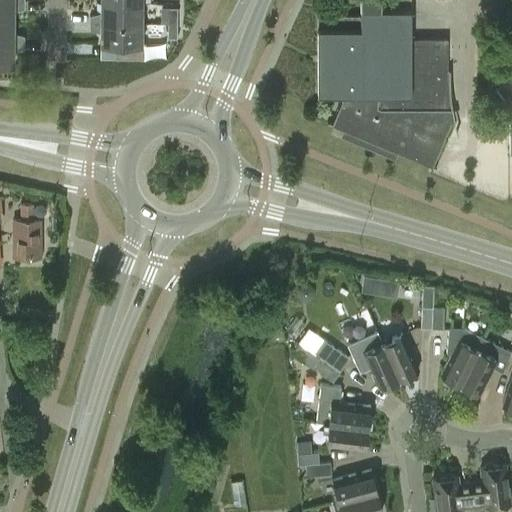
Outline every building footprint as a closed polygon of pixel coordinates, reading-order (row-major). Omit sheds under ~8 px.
[(358,0),(359,15),(316,15),(316,94),(340,94),(340,101),(330,124),(351,133),(349,137),(391,154),(393,151),(431,167),(450,121),(453,120),(451,111),(451,107),(450,103),(449,94),(449,85),(449,80),(449,76),(449,70),(446,70),(447,39),(410,39),(409,0),(358,0)] [(0,1),(0,22),(13,22),(13,8),(23,8),(23,2),(0,1)] [(88,14),(88,22),(141,22),(141,2),(99,1),(99,14),(88,14)] [(167,8),(167,23),(177,23),(177,8),(167,8)] [(0,22),(0,42),(23,43),(23,35),(13,35),(13,22),(0,22)] [(140,43),(141,22),(88,22),(88,29),(99,29),(99,43),(115,43),(115,59),(143,59),(144,43),(140,43)] [(177,23),(167,23),(167,38),(177,38),(177,23)] [(23,49),(23,43),(0,42),(0,63),(12,64),(12,49),(23,49)] [(20,204),(20,221),(12,221),(12,256),(38,257),(38,221),(33,221),(33,203),(20,204)] [(373,291),(375,276),(363,274),(361,289),(373,291)] [(301,301),(309,301),(314,296),(314,288),(309,282),(301,283),(296,288),(296,296),(301,301)] [(420,327),(431,327),(432,307),(433,285),(422,285),(420,327)] [(508,308),(500,304),(496,312),(503,315),(508,308)] [(442,307),(432,307),(431,327),(441,328),(442,307)] [(440,375),(458,384),(483,336),(463,326),(448,325),(447,329),(445,350),(451,353),(440,375)] [(308,328),(299,341),(307,347),(319,356),(340,371),(349,357),(308,328)] [(397,378),(381,342),(376,331),(347,344),(360,372),(370,367),(378,387),(397,378)] [(381,342),(397,378),(417,370),(400,333),(381,342)] [(501,371),(510,350),(483,336),(458,384),(479,395),(493,367),(501,371)] [(291,352),(299,357),(301,355),(307,347),(299,341),(291,352)] [(332,381),(340,371),(319,356),(311,366),(332,381)] [(511,370),(501,406),(511,409),(511,370)] [(316,420),(327,422),(367,426),(370,405),(339,401),(341,385),(321,383),(316,420)] [(364,448),(367,426),(327,422),(324,443),(364,448)] [(296,464),(305,463),(318,462),(317,451),(295,453),(296,464)] [(329,461),(318,462),(305,463),(306,476),(330,473),(329,461)] [(470,496),(472,511),(510,511),(504,464),(479,467),(482,494),(470,496)] [(337,500),(375,490),(369,470),(331,480),(337,500)] [(472,511),(470,496),(460,497),(457,477),(431,480),(433,498),(435,511),(472,511)] [(375,511),(380,511),(375,490),(337,500),(339,511),(375,511)] [(435,511),(433,498),(427,499),(428,511),(435,511)]
